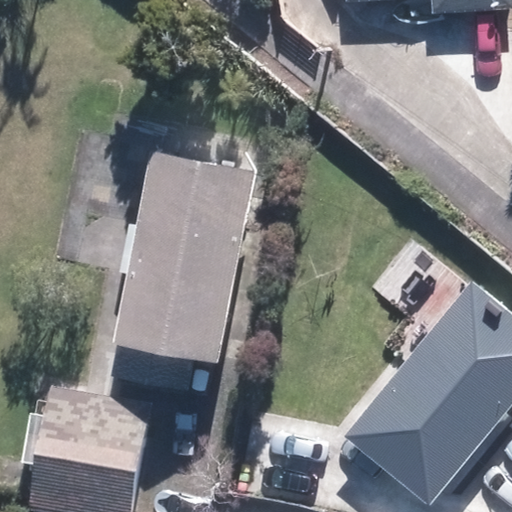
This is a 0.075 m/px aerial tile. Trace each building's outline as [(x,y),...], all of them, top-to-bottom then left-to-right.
[(432,0),(433,10),(511,6),(510,0),(432,0)] [(274,155),(175,135),(135,326),(234,346),(274,155)] [(511,410),(511,310),(474,278),(342,429),(430,505),(511,410)] [(156,511),(168,412),(54,398),(40,508),(76,511),(156,511)] [(336,482),(343,411),(270,403),(263,474),(336,482)]
